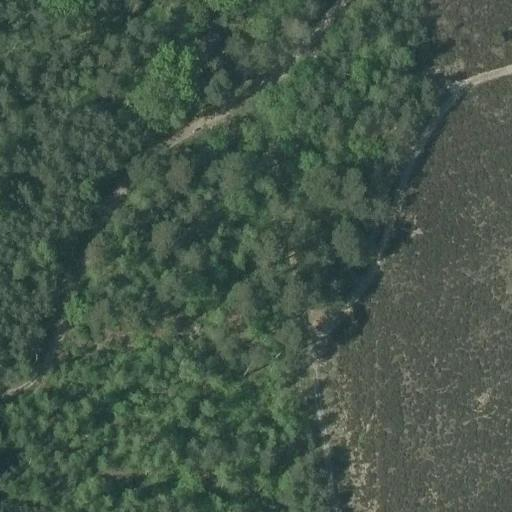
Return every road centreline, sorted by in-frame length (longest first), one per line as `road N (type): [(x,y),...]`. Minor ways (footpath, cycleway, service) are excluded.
road 1 (track): [(0,394),(50,357),(129,176),(160,142),(213,117),(290,61),(342,0)]
road 2 (track): [(310,341),(277,187),(251,110),(193,0)]
road 3 (track): [(326,511),(310,341)]
